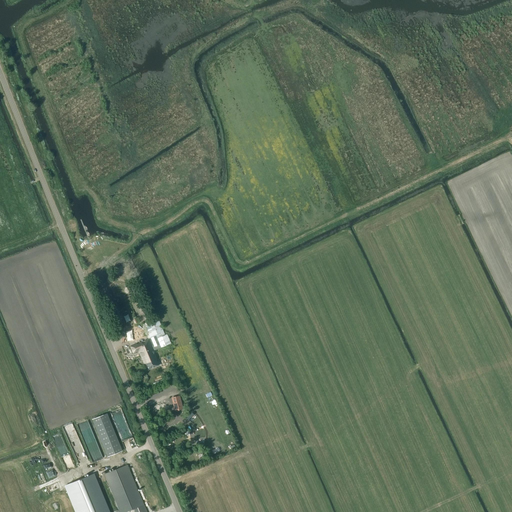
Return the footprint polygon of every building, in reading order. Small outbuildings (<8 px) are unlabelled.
[(136,344),(130,346),(133,353),(139,351),(145,364),(146,364),(146,365),(148,369),(158,365),(155,360),(157,359),(154,353),(154,351),(153,351),(152,347),(160,344),(161,348),(170,344),(167,334),(165,335),(158,318),(142,324),(147,335),(150,334),(149,332),(155,330),(158,335),(148,339),(143,341),(142,342),(140,342),(140,343),(136,345),(136,344)] [(182,409),(179,396),(173,398),(176,407),(178,406),(179,410),(182,409)] [(108,456),(122,451),(107,414),(93,419),(108,456)] [(67,452),(60,435),(53,437),(59,454),(67,452)] [(104,474),(119,511),(146,511),(128,464),(104,474)] [(76,511),(109,511),(94,474),(66,486),(76,511)]
